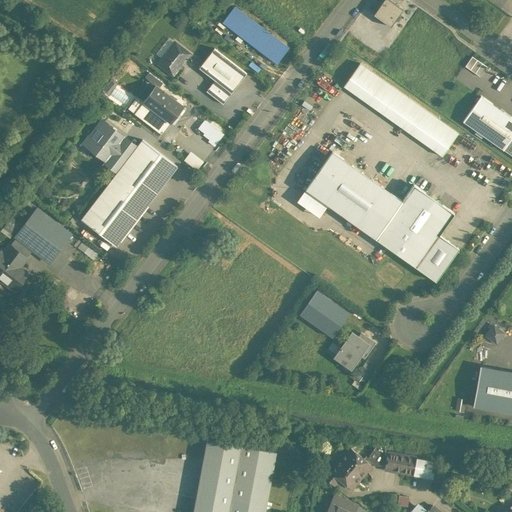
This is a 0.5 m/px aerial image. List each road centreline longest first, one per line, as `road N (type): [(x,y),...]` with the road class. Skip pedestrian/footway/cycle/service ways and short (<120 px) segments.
road 1 (unclassified): [(27,424),(354,0)]
road 2 (unknown): [(510,217),(363,114),(335,109),(294,159),(287,192),(302,216),(362,243)]
road 3 (unclassified): [(511,215),(456,292),(426,317)]
